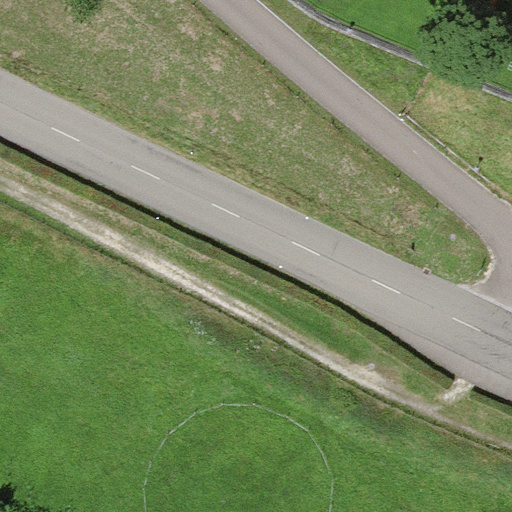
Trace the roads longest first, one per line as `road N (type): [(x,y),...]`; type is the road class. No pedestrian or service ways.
road 1 (tertiary): [(511,345),(0,111)]
road 2 (residential): [(511,241),(400,155),(236,0)]
